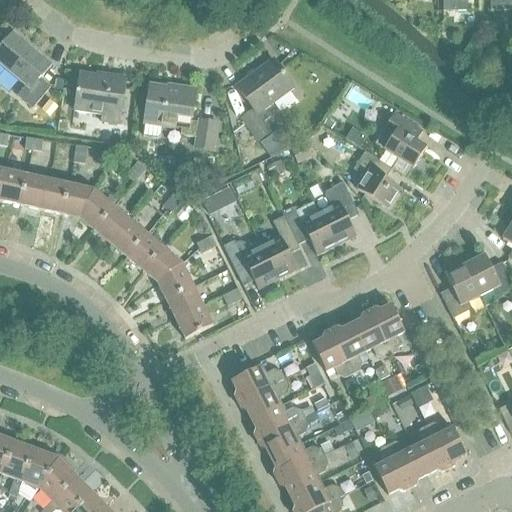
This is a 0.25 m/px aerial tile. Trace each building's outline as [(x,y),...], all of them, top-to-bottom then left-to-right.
[(442,0),(443,13),(467,12),(467,0),(442,0)] [(511,0),(490,0),(490,12),(511,11),(511,0)] [(40,80),(51,66),(19,39),(20,38),(13,32),(0,46),(0,64),(26,86),(17,97),(32,110),(50,88),(40,80)] [(264,111),(294,89),(272,61),(236,87),(253,111),(241,120),(258,142),(270,134),(263,124),(269,119),(264,111)] [(100,123),(119,126),(125,89),(109,87),(110,79),(79,74),(73,112),(101,116),(100,123)] [(361,84),(349,92),(362,110),(374,102),(361,84)] [(160,136),(162,122),(181,125),(180,137),(196,139),(195,149),(212,152),(217,124),(199,122),(199,124),(191,122),(195,93),(150,86),(144,126),(145,127),(143,137),(157,139),(160,136)] [(374,146),(384,151),(413,170),(426,149),(416,143),(422,133),(394,115),(374,146)] [(0,136),(0,146),(7,148),(9,137),(0,136)] [(24,150),(32,152),(34,141),(25,140),(24,150)] [(34,141),(32,152),(41,153),(43,142),(34,141)] [(75,147),(74,156),(85,157),(86,149),(75,147)] [(357,191),(387,211),(400,190),(385,181),(391,170),(364,153),(353,171),(365,178),(357,191)] [(85,157),(74,156),(73,164),(84,166),(85,157)] [(137,164),(131,170),(140,178),(145,171),(137,164)] [(140,178),(131,170),(126,177),(134,184),(140,178)] [(0,198),(0,202),(20,207),(27,177),(6,172),(0,198)] [(20,207),(41,212),(47,182),(27,177),(20,207)] [(41,212),(62,217),(68,186),(47,182),(41,212)] [(330,209),(320,214),(336,248),(356,238),(348,222),(358,216),(342,184),(331,190),(332,190),(325,193),(324,198),(330,209)] [(62,217),(79,220),(93,192),(68,186),(62,217)] [(229,189),(202,203),(209,217),(236,204),(229,189)] [(79,220),(94,233),(114,209),(93,192),(79,220)] [(173,196),(168,202),(176,209),(182,203),(173,196)] [(176,209),(168,202),(162,209),(170,216),(176,209)] [(94,233),(110,246),(130,222),(114,209),(94,233)] [(282,214),(284,218),(298,247),(308,241),(316,257),(336,248),(320,214),(300,224),(293,209),(282,214)] [(280,238),(260,248),(277,281),(297,272),(289,256),(300,250),(298,247),(284,218),(272,224),(280,238)] [(110,246),(126,260),(146,236),(130,222),(110,246)] [(511,224),(502,241),(511,247),(511,251),(508,259),(511,261),(511,224)] [(126,260),(143,274),(163,250),(146,236),(126,260)] [(211,238),(204,242),(208,251),(216,248),(211,238)] [(208,251),(204,242),(196,246),(201,255),(208,251)] [(277,281),(260,248),(250,253),(246,245),(240,243),(235,245),(234,243),(223,248),(239,280),(250,275),(258,291),(277,281)] [(143,274),(157,286),(182,266),(163,250),(143,274)] [(484,257),(464,267),(480,298),(492,292),(495,299),(511,290),(511,285),(502,264),(491,270),(484,257)] [(157,286),(165,302),(193,288),(182,266),(157,286)] [(480,298),(464,267),(444,277),(451,290),(440,295),(452,320),(471,311),(468,304),(480,298)] [(165,302),(175,321),(203,308),(193,288),(165,302)] [(237,290),(230,294),(235,304),(242,300),(237,290)] [(235,304),(230,294),(222,298),(227,308),(235,304)] [(375,310),(369,314),(390,357),(397,353),(400,345),(396,338),(404,334),(390,307),(380,312),(375,310)] [(203,308),(175,321),(185,341),(213,327),(203,308)] [(361,322),(351,327),(365,354),(371,350),(375,357),(384,360),(390,357),(369,314),(362,317),(361,322)] [(336,330),(330,333),(352,376),(359,373),(361,364),(358,357),(365,354),(351,327),(342,332),(336,330)] [(352,376),(330,333),(324,336),(322,342),(312,347),(325,374),(333,370),(337,377),(345,380),(352,376)] [(325,377),(316,363),(300,372),(293,361),(284,367),(291,379),(300,373),(309,387),(325,377)] [(234,398),(237,405),(285,381),(282,374),(273,371),(266,374),(262,367),(231,383),(236,393),(234,398)] [(398,373),(384,381),(393,396),(407,387),(398,373)] [(246,413),(251,422),(282,406),(279,400),(286,396),(288,387),(285,381),(237,405),(241,411),(246,413)] [(427,421),(441,416),(430,385),(416,389),(427,421)] [(416,395),(397,401),(404,423),(423,416),(416,395)] [(511,404),(498,411),(511,436),(511,435),(511,404)] [(254,437),(257,443),(304,419),(301,412),(293,410),(286,413),(282,406),(251,422),(256,432),(254,437)] [(266,451),(270,461),(302,445),(298,438),(305,434),(308,426),(304,419),(257,443),(260,449),(266,451)] [(433,424),(426,427),(448,471),(454,468),(456,462),(466,457),(452,430),(445,434),(441,427),(433,424)] [(420,446),(413,450),(427,477),(436,472),(442,474),(448,471),(426,427),(419,431),(416,439),(420,446)] [(0,475),(1,476),(14,444),(0,438),(0,475)] [(394,443),(387,447),(409,490),(415,487),(417,482),(427,477),(413,450),(406,453),(403,446),(394,443)] [(16,499),(22,484),(34,452),(14,444),(1,476),(14,481),(8,496),(16,499)] [(273,476),(276,482),(324,458),(321,451),(312,448),(305,452),(302,445),(270,461),(275,470),(273,476)] [(409,490),(387,447),(381,450),(378,459),(381,466),(374,469),(387,497),(398,491),(403,493),(409,490)] [(22,484),(39,490),(60,458),(41,450),(40,454),(34,452),(22,484)] [(39,490),(52,503),(76,479),(72,475),(74,472),(60,458),(39,490)] [(285,490),(290,499),(321,483),(318,477),(324,473),(327,464),(324,458),(276,482),(280,488),(285,490)] [(54,511),(57,509),(60,511),(74,511),(92,495),(76,479),(52,503),(42,511),(54,511)] [(293,511),(312,511),(339,498),(340,499),(344,497),(340,490),(331,487),(325,490),(321,483),(290,499),(295,509),(293,511)] [(105,511),(107,510),(92,495),(74,511),(105,511)] [(339,498),(312,511),(340,511),(343,505),(340,499),(339,498)]
